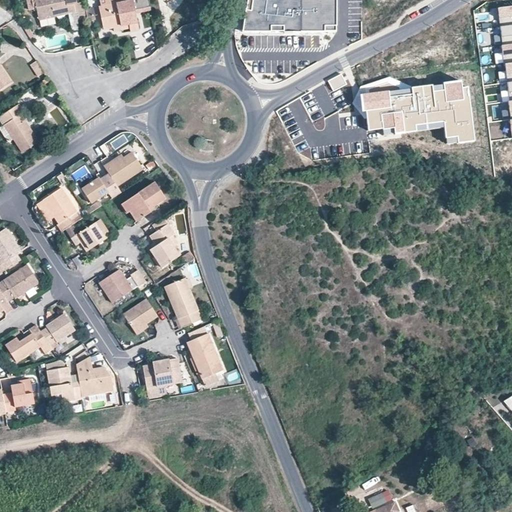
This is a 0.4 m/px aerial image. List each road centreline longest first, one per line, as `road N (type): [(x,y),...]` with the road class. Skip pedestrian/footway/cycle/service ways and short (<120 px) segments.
road 1 (tertiary): [(198,204),(206,261),(305,511)]
road 2 (residential): [(289,91),(458,0)]
road 3 (residential): [(68,284),(119,361),(167,340)]
road 4 (residential): [(225,17),(189,31),(155,64),(110,86)]
road 5 (residential): [(8,191),(120,118)]
